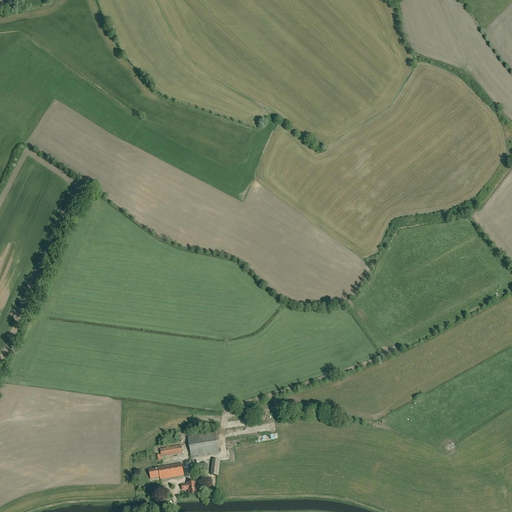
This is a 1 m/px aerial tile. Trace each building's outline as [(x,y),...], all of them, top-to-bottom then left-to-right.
[(192,458),(219,453),(215,432),(188,437),(192,458)] [(162,458),(183,454),(181,445),(160,449),(162,458)] [(219,476),(220,461),(213,460),(211,475),(219,476)] [(196,474),(200,470),(199,464),(194,463),(190,466),(191,472),(196,474)] [(161,480),(184,476),(182,464),(159,468),(159,469),(149,470),(151,479),(160,478),(161,480)] [(190,495),(198,494),(196,482),(188,484),(188,485),(182,486),(183,491),(189,490),(190,495)]
